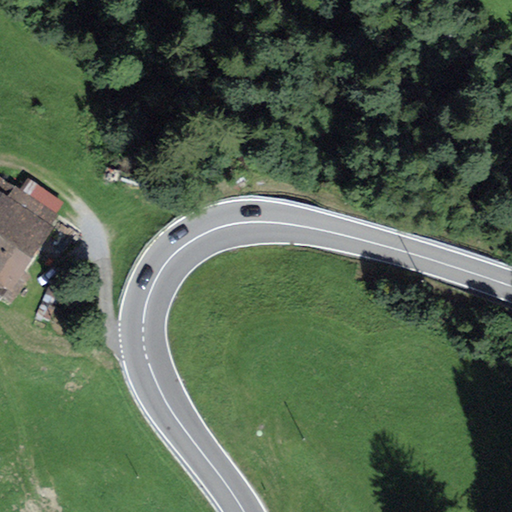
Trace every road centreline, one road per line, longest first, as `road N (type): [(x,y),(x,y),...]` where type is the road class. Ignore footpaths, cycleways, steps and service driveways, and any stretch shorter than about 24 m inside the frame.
road 1 (secondary): [(511,285),(306,226),(223,222),(175,253),(147,305),(147,354),(167,403),(241,511)]
road 2 (track): [(147,354),(102,320),(102,246),(82,197),(33,164),(0,161)]
